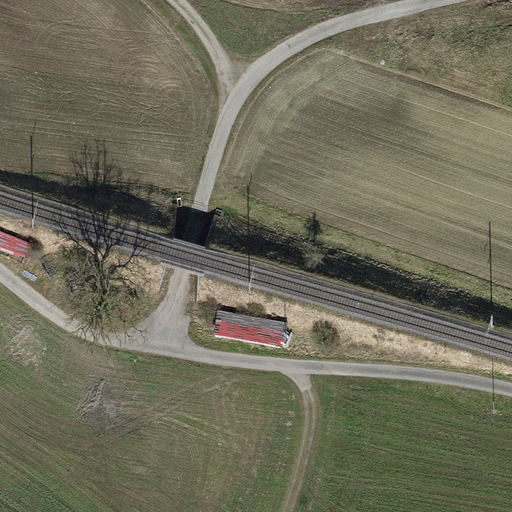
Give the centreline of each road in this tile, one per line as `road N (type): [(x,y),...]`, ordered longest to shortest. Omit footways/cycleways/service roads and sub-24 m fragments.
road 1 (track): [(168,352),(236,100),(274,61),(325,32),(449,0)]
road 2 (track): [(511,391),(293,369)]
road 3 (track): [(168,352),(65,319),(0,270)]
road 4 (track): [(293,369),(312,398),(312,443),(290,511)]
road 5 (track): [(293,369),(168,352)]
